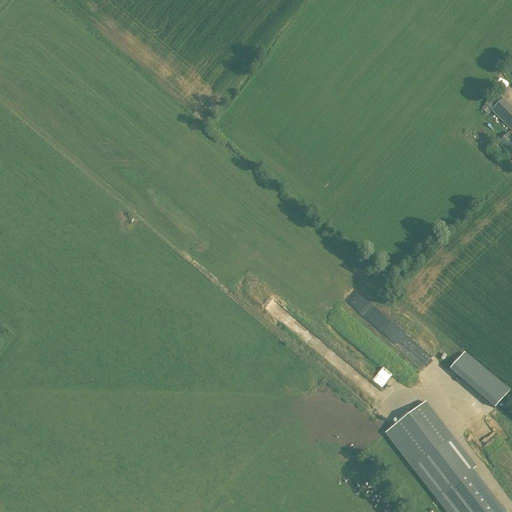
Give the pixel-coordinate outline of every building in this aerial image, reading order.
[(501,99),(496,93),(484,105),(511,133),(511,132),(511,109),(502,99),(501,99)] [(511,159),(511,136),(509,132),(497,143),(511,159)] [(387,337),(391,342),(398,335),(395,331),(387,337)] [(376,354),(377,342),(368,341),(367,354),(376,354)] [(449,370),(495,409),(510,391),(465,353),(449,370)] [(372,381),(382,389),(392,376),(383,368),(372,381)] [(504,511),(472,471),(476,468),(453,438),(412,470),(444,511),(504,511)]
